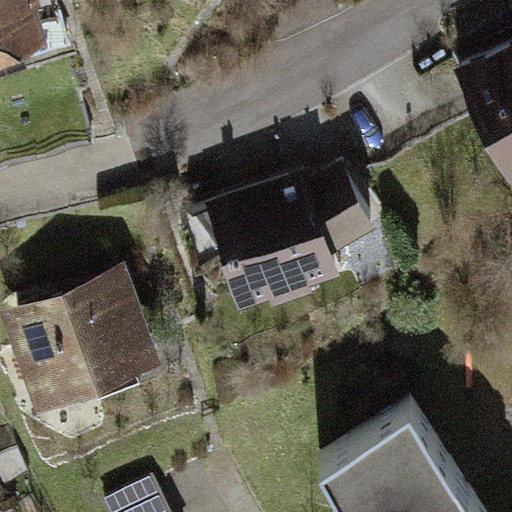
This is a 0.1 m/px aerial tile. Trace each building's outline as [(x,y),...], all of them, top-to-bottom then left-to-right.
[(104,0),(0,0),(0,11),(12,47),(110,14),(104,0)] [(511,45),(488,58),(511,98),(511,45)] [(378,136),(242,193),(301,291),(399,247),(385,220),(415,212),(400,180),(378,136)] [(36,302),(77,391),(181,355),(138,264),(36,302)] [(511,511),(511,469),(462,395),(376,457),(413,511),(511,511)] [(112,490),(121,511),(183,511),(164,467),(112,490)]
